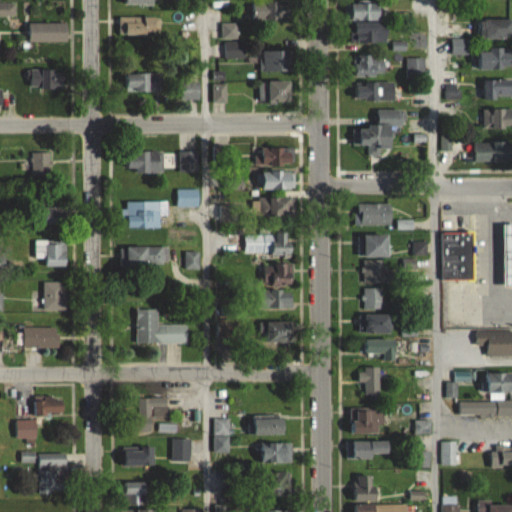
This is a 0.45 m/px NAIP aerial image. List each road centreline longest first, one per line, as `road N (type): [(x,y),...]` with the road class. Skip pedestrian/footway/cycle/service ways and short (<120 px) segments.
road 1 (residential): [(93,511),(88,0)]
road 2 (residential): [(321,511),(317,0)]
road 3 (residential): [(0,375),(321,369)]
road 4 (residential): [(318,125),(0,125)]
road 5 (residential): [(511,185),(318,186)]
